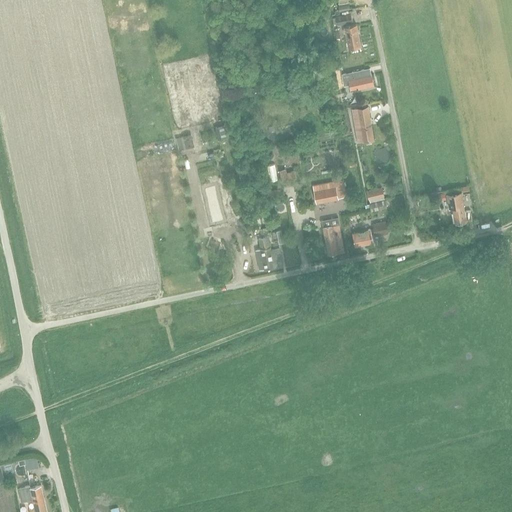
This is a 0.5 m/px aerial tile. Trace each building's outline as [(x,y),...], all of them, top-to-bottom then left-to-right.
[(351,15),(335,18),(336,26),(352,23),(351,15)] [(356,25),(343,28),(348,50),(360,47),(356,25)] [(369,68),(342,74),(344,85),(349,84),(350,91),(374,86),(371,74),(369,68)] [(254,88),(235,91),(237,99),(256,95),(254,88)] [(371,125),(370,122),(363,123),(361,113),(369,112),(368,106),(352,108),(353,115),(355,114),(358,127),(355,128),(357,141),(363,141),(374,139),(371,125)] [(371,122),(369,112),(361,113),(363,123),(370,122),(371,122)] [(180,135),(184,149),(191,147),(187,133),(180,135)] [(277,165),(266,167),(268,176),(279,174),(277,165)] [(335,181),(313,185),(316,203),(338,198),(335,181)] [(225,220),(217,184),(201,187),(209,223),(210,223),(209,222),(224,219),(224,220),(225,220)] [(369,199),(384,196),(381,187),(367,190),(369,199)] [(284,189),(265,192),(266,199),(285,196),(284,189)] [(448,205),(451,205),(454,224),(473,221),(471,211),(464,212),(461,193),(447,196),(448,205)] [(386,200),(370,203),(371,211),(387,208),(386,200)] [(321,220),(323,228),(329,256),(344,252),(337,217),(321,220)] [(385,222),(373,224),(375,236),(387,234),(385,222)] [(282,230),(273,232),(275,245),(285,243),(282,230)] [(370,230),(352,234),(355,247),(373,243),(370,230)] [(257,250),(256,251),(257,256),(259,257),(262,257),(264,269),(274,267),(282,265),(279,248),(271,250),(268,237),(259,239),(261,249),(260,249),(257,250)] [(29,485),(19,487),(23,501),(28,500),(33,499),(33,501),(35,511),(46,511),(40,484),(30,486),(29,485)] [(111,511),(120,511),(119,502),(111,503),(111,511)]
